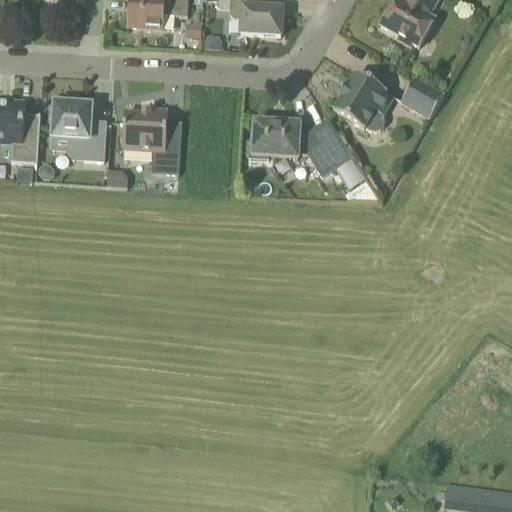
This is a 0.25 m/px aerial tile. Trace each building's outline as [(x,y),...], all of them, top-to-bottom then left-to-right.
[(188,0),(134,0),(134,5),(129,4),(128,32),(162,34),(163,21),(187,22),(188,0)] [(204,0),(204,7),(217,7),(217,12),(230,13),(229,20),(233,25),(241,25),(240,39),(280,41),(282,14),(256,13),(257,0),(204,0)] [(380,31),(400,42),(398,45),(411,52),(413,49),(419,52),(435,24),(429,20),(440,0),(405,0),(402,6),(396,2),(380,31)] [(186,25),(185,42),(200,43),(201,27),(186,25)] [(387,97),(373,88),(355,78),(347,92),(345,91),(340,101),(341,102),(333,116),(364,134),(365,133),(369,136),(374,137),(380,135),(383,132),(385,127),(383,122),(394,103),(387,98),(387,97)] [(418,83),(401,109),(428,125),(444,98),(418,83)] [(11,167),(37,168),(40,119),(38,119),(38,120),(24,119),(25,106),(0,104),(0,150),(12,151),(11,167)] [(91,110),(90,110),(81,110),(54,108),(54,112),(51,114),(50,124),(53,125),(52,142),(54,142),(74,143),(73,164),(103,166),(106,127),(90,126),(91,115),(91,112),(91,110)] [(124,117),(122,155),(152,157),(151,178),(179,180),(182,128),(167,127),(168,115),(141,114),(141,118),(124,117)] [(353,163),(348,155),(327,123),(312,133),(312,134),(307,138),(299,137),(300,129),(283,128),(283,126),(270,125),(270,128),(254,127),(253,144),(250,144),(249,163),(268,165),(297,166),(298,163),(298,159),(306,160),(308,158),(324,182),(353,163)] [(39,173),(39,180),(44,185),(50,185),(54,181),(54,175),(49,169),(43,170),(39,173)] [(18,184),(31,185),(32,174),(19,173),(18,184)] [(126,192),(127,184),(121,178),(108,177),(107,191),(126,192)] [(349,204),(378,205),(366,187),(346,201),(349,204)] [(511,511),(511,496),(496,495),(493,511),(511,511)]
